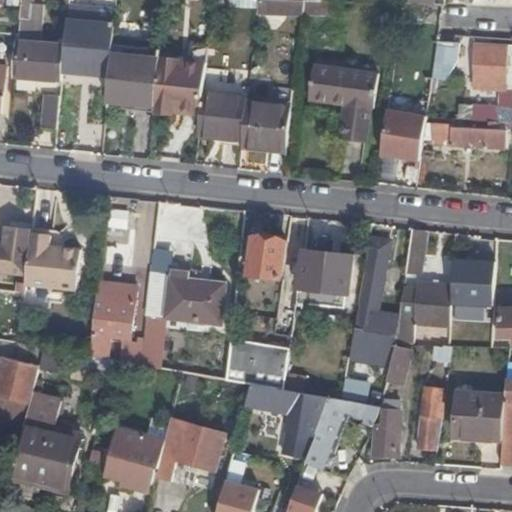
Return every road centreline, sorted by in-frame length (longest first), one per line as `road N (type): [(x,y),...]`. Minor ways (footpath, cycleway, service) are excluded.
road 1 (residential): [(511,213),(0,166)]
road 2 (residential): [(511,491),(386,482),(356,511)]
